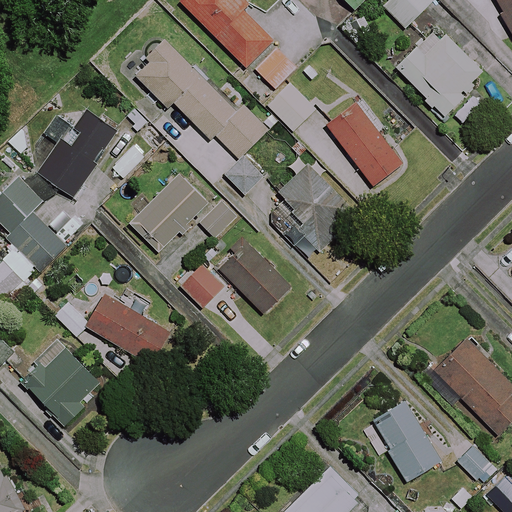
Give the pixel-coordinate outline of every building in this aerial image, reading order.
[(250,8),(241,0),(188,0),(183,5),(246,70),(275,41),(246,12),(250,8)] [(362,0),(342,0),(353,10),(362,0)] [(433,2),(431,0),(387,0),(381,6),(404,30),(433,2)] [(511,0),(494,0),(502,12),(498,14),(511,36),(511,0)] [(482,76),(445,38),(425,58),(416,49),(395,70),(444,119),(463,99),(461,97),(482,76)] [(237,114),(164,41),(145,60),(149,64),(135,77),(168,110),(173,105),(210,142),(237,114)] [(297,69),(278,48),(254,70),(273,91),(297,69)] [(314,111),(288,84),(266,106),(292,133),(314,111)] [(402,164),(355,104),(326,127),(373,187),(402,164)] [(119,132),(82,107),(37,173),(73,198),(119,132)] [(268,132),(245,108),(215,137),(239,161),(268,132)] [(26,135),(20,129),(7,143),(22,157),(29,148),(26,135)] [(263,179),(243,158),(223,176),(244,197),(263,179)] [(353,212),(309,166),(279,195),(287,204),(279,212),(318,254),(337,236),(332,232),(353,212)] [(208,204),(180,175),(128,225),(157,254),(208,204)] [(43,203),(19,179),(0,197),(0,225),(8,234),(4,238),(39,273),(65,247),(32,214),(43,203)] [(236,219),(221,202),(198,223),(214,240),(236,219)] [(3,247),(6,243),(0,237),(0,301),(2,303),(34,270),(14,251),(11,255),(3,247)] [(290,288),(245,243),(227,261),(218,269),(263,315),(290,288)] [(224,287),(203,266),(181,288),(202,309),(224,287)] [(169,334),(107,295),(87,327),(149,366),(169,334)] [(88,324),(67,303),(53,315),(74,337),(88,324)] [(0,366),(12,355),(0,341),(0,366)] [(99,385),(55,341),(23,373),(30,380),(23,386),(65,429),(86,409),(81,403),(99,385)] [(511,390),(511,386),(467,344),(437,376),(499,436),(511,422),(511,399),(508,395),(511,390)] [(440,462),(404,404),(373,423),(390,451),(387,453),(407,483),(440,462)] [(492,467),(472,449),(457,464),(477,483),(492,467)] [(0,466),(0,465),(0,511),(25,511),(15,488),(12,490),(0,466)] [(347,511),(359,500),(328,469),(283,511),(347,511)] [(511,511),(511,488),(501,477),(484,494),(501,511),(511,511)] [(472,499),(462,488),(449,499),(460,511),(472,499)]
